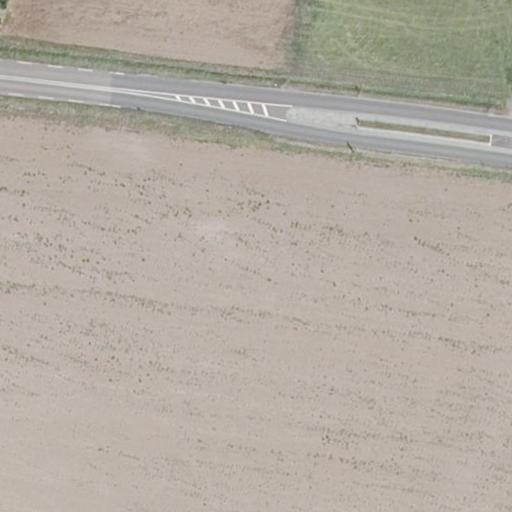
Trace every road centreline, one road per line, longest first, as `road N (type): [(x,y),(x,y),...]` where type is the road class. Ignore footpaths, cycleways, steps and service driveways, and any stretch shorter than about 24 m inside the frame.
road 1 (secondary): [(17,79),(348,139),(511,159)]
road 2 (secondary): [(511,125),(205,90),(17,79)]
